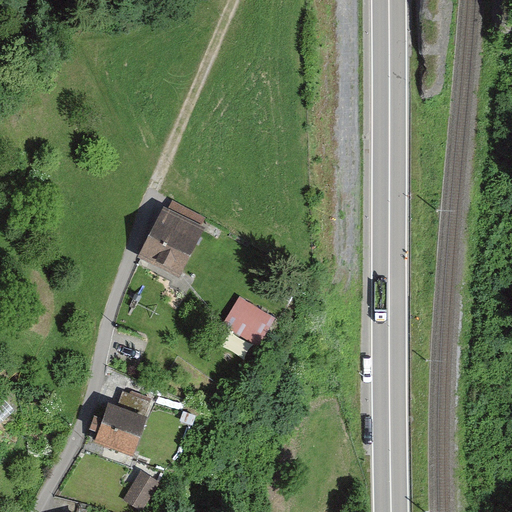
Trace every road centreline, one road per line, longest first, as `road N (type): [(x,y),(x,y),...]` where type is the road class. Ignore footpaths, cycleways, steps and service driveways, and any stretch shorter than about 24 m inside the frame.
road 1 (track): [(39,511),(94,405),(115,309),(237,0)]
road 2 (trunk): [(389,0),(392,511)]
